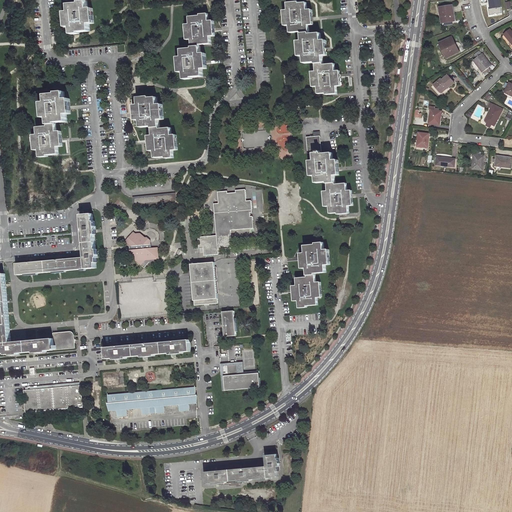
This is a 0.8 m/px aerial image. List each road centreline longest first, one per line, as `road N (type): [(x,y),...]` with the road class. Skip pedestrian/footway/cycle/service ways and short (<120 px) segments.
road 1 (residential): [(292,398),(223,436),(150,451),(10,430)]
road 2 (residential): [(390,206),(363,310),(323,370),(292,398)]
road 3 (residential): [(354,33),(368,194),(390,206)]
road 4 (residential): [(415,29),(390,206)]
road 5 (residential): [(237,90),(216,109),(200,163),(122,172)]
road 6 (residential): [(89,59),(112,57),(122,172)]
road 7 (residential): [(122,172),(99,174),(89,59)]
road 8 (residential): [(292,398),(273,264)]
road 9 (residential): [(507,64),(459,113),(458,138),(494,143)]
